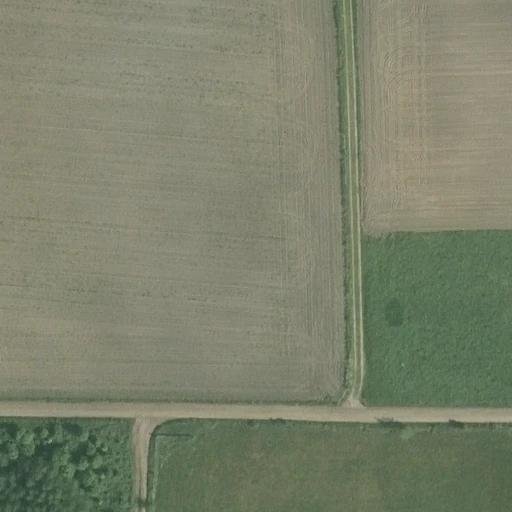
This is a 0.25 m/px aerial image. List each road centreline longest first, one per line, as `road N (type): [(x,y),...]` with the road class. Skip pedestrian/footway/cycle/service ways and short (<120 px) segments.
road 1 (track): [(348,0),(358,380),(351,416)]
road 2 (track): [(351,416),(0,408)]
road 3 (track): [(351,416),(511,416)]
